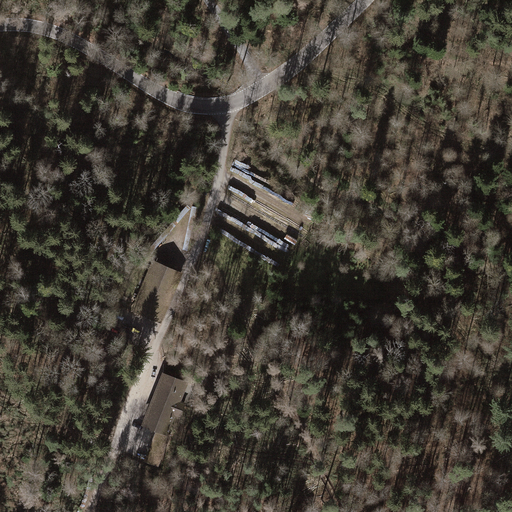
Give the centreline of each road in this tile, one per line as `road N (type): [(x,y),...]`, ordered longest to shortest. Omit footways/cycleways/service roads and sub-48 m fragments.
road 1 (residential): [(0,23),(49,27),(159,93),(221,106),(301,60),(360,0)]
road 2 (track): [(89,511),(192,260)]
